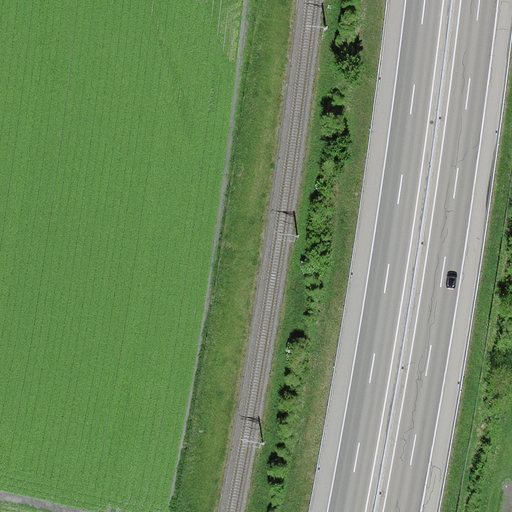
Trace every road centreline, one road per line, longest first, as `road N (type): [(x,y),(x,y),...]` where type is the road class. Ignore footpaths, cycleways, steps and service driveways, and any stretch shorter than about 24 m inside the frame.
road 1 (motorway): [(426,0),(391,275),(349,511)]
road 2 (motorway): [(408,511),(449,286),(484,0)]
